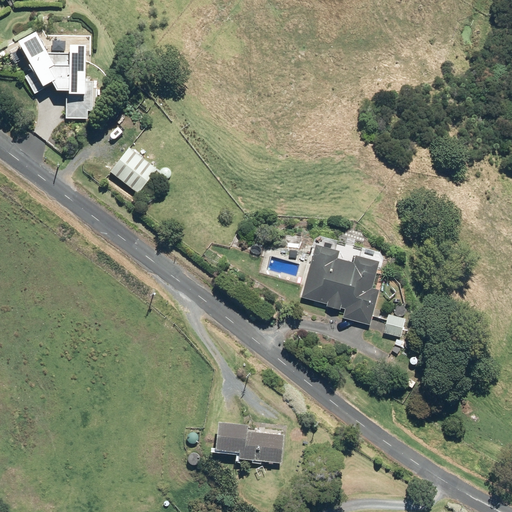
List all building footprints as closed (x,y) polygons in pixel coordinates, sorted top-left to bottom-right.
[(69,120),(90,120),(90,112),(93,112),(92,47),(75,48),(75,56),(53,56),(44,36),(27,44),(41,74),(30,79),(37,94),(58,85),(63,94),(69,94),(69,120)] [(140,195),(159,171),(131,149),(112,173),(140,195)] [(381,264),(358,257),(356,264),(339,259),(341,254),(319,247),(304,298),(347,311),(344,318),(370,326),(381,291),(373,289),(381,264)] [(390,316),(386,333),(403,338),(408,320),(390,316)] [(252,426),(222,422),(218,450),(242,452),(241,458),(283,463),(287,435),(252,431),(252,426)]
